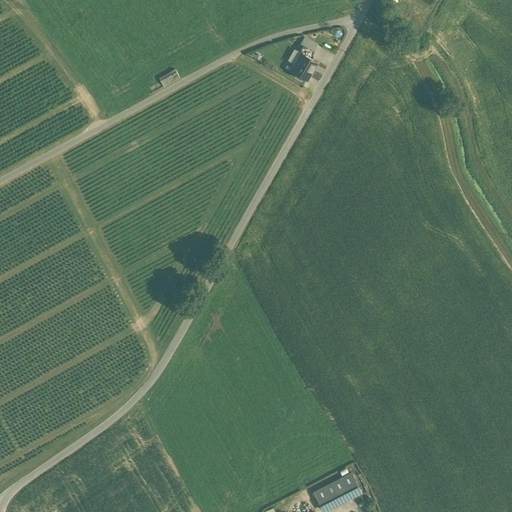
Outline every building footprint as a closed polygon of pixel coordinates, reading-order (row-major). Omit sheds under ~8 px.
[(313,51),(303,45),(300,51),(302,53),(302,52),(310,56),(313,51)] [(310,56),(302,52),(302,53),(291,71),(307,80),(310,73),(311,73),(318,61),(310,56)] [(160,77),(165,87),(180,79),(175,69),(160,77)] [(317,477),(331,469),(327,462),(313,470),(317,477)] [(352,474),(315,492),(323,510),(360,491),(352,474)]
